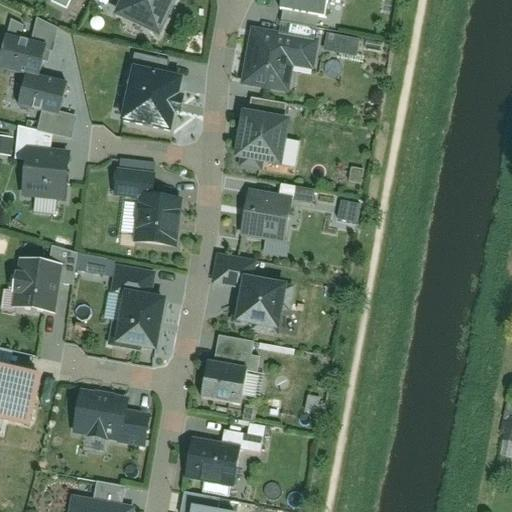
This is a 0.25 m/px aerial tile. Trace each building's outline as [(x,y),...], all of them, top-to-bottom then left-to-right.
[(80,0),(57,0),(55,10),(71,18),(80,0)] [(188,2),(184,0),(134,0),(121,27),(166,46),(188,2)] [(245,93),(295,103),(299,77),(319,79),(322,59),(362,65),(364,45),(322,38),(323,28),(332,27),(336,4),(332,3),(332,0),(284,0),(281,19),(286,21),(283,41),(254,35),(245,93)] [(62,36),(41,26),(37,48),(28,47),(28,35),(15,26),(2,78),(30,85),(24,114),(44,122),(42,139),(57,145),(77,147),(79,125),(68,123),(73,91),(48,85),(51,59),(55,59),(62,36)] [(176,69),(140,62),(129,132),(177,144),(180,126),(188,127),(191,108),(183,108),(186,89),(175,85),(176,69)] [(290,111),(256,105),(253,121),(248,120),(239,169),(288,179),(288,174),(301,176),(304,146),(293,145),(296,128),(288,127),(290,111)] [(19,168),(27,168),(25,204),(69,207),(75,160),(57,157),(57,145),(42,139),(21,134),(19,168)] [(159,170),(124,167),(118,200),(128,203),(121,249),(184,257),(187,206),(179,206),(179,193),(169,189),(159,189),(159,170)] [(291,253),(295,210),(315,212),(318,196),(284,190),(282,202),(252,196),(248,246),(291,253)] [(67,276),(24,267),(14,313),(57,322),(67,276)] [(161,279),(119,273),(115,299),(129,301),(121,353),(165,359),(173,307),(157,304),(161,279)] [(248,321),(294,330),(303,286),(257,276),(248,321)] [(215,360),(208,400),(255,407),(263,369),(215,360)] [(46,390),(0,379),(0,428),(36,436),(46,390)] [(137,407),(83,398),(76,442),(151,455),(156,425),(134,421),(137,407)] [(201,436),(194,475),(243,485),(251,446),(201,436)] [(511,511),(511,501),(502,511),(511,511)] [(125,511),(73,503),(71,511),(125,511)]
